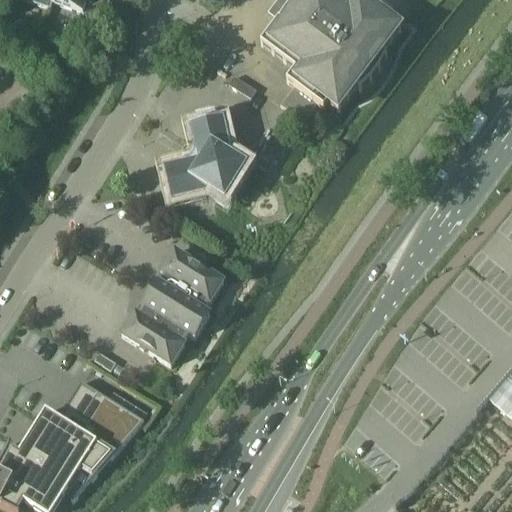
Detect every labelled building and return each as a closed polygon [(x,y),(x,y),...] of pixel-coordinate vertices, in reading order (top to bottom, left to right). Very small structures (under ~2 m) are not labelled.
[(15,0),(50,12),(52,6),(53,6),(52,5),(54,0),(15,0)] [(53,6),(83,16),(110,4),(108,0),(54,0),(52,5),(53,6)] [(350,0),(349,3),(345,0),(294,0),(290,4),(285,10),(281,17),(277,24),(274,31),(261,48),(295,74),(287,85),(324,113),(328,107),(339,115),(357,92),(358,94),(359,95),(362,93),(370,86),(372,83),(379,74),(381,71),(386,61),(387,58),(386,58),(385,58),(383,57),(401,33),(390,25),(395,19),(368,0),(350,0)] [(77,35),(66,41),(69,46),(69,47),(80,42),(79,39),(77,35)] [(239,96),(245,87),(234,81),(228,89),(239,96)] [(225,207),(248,170),(232,160),(223,122),(189,130),(194,153),(189,154),(184,161),(186,167),(163,172),(171,206),(209,197),(225,207)] [(141,309),(122,340),(171,371),(188,339),(195,343),(210,320),(203,315),(208,307),(210,308),(224,286),(175,255),(155,287),(159,289),(145,311),(141,309)] [(111,375),(116,367),(100,357),(94,365),(111,375)] [(511,373),(486,404),(511,426),(511,373)] [(49,411),(19,458),(10,452),(12,447),(11,447),(0,467),(0,509),(5,511),(22,511),(25,508),(31,511),(57,511),(65,499),(72,503),(71,504),(73,506),(144,426),(81,387),(61,419),(49,411)]
